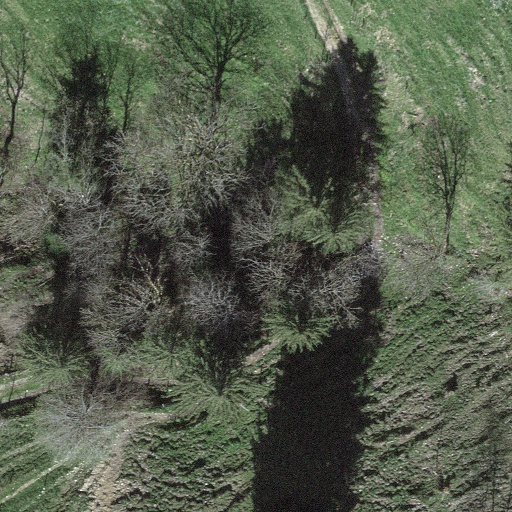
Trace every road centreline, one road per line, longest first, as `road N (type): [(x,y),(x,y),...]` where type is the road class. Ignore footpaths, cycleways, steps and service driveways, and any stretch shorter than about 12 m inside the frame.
road 1 (track): [(0,390),(111,364),(204,364),(302,318),(340,289),(368,226),(367,180),(347,67),(315,0)]
road 2 (track): [(345,0),(424,116),(450,272),(423,367),(275,511)]
